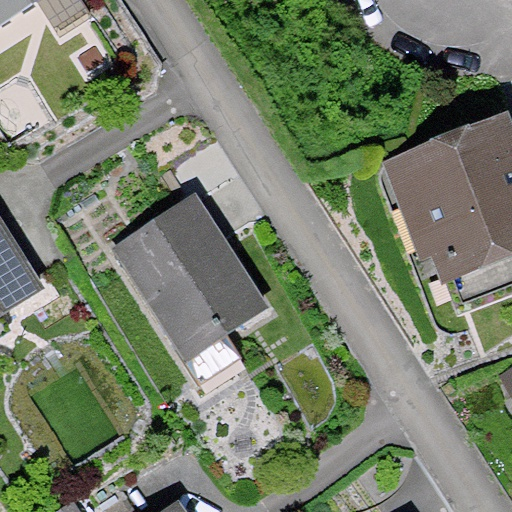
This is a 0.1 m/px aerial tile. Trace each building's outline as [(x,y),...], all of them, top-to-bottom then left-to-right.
[(0,0),(0,15),(26,0),(0,0)] [(511,277),(511,108),(389,160),(449,304),(511,277)] [(0,328),(64,291),(0,184),(0,328)] [(115,247),(192,360),(268,309),(192,196),(115,247)] [(201,511),(189,498),(173,511),(201,511)]
